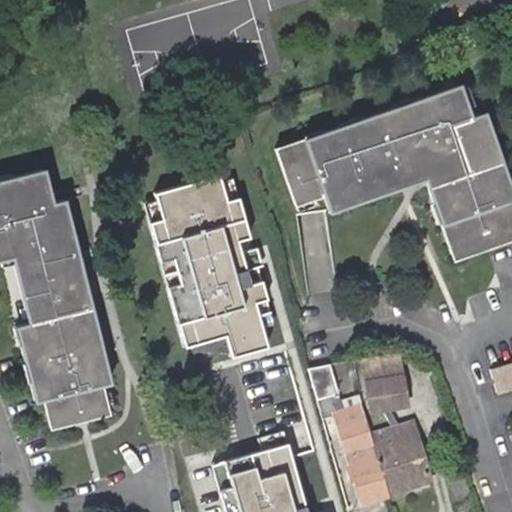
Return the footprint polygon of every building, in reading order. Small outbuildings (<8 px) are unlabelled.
[(457,83),(274,147),(294,205),(322,195),(327,211),(424,177),(452,259),(511,237),(511,194),(482,110),(468,115),(457,83)] [(44,166),(0,176),(0,262),(4,262),(25,351),(21,352),(26,371),(30,370),(34,388),(30,389),(35,407),(43,405),(47,423),(106,410),(98,378),(106,376),(104,367),(99,368),(90,331),(95,329),(91,311),(87,312),(74,256),(78,255),(70,224),(65,225),(61,205),(54,207),(44,166)] [(224,173),(139,197),(180,346),(221,334),(227,358),(272,345),(224,173)] [(357,360),(362,379),(399,371),(396,353),(357,360)] [(304,365),(313,395),(335,389),(327,361),(304,365)] [(511,383),(506,363),(490,369),(497,393),(511,388),(511,383)] [(362,379),(368,409),(404,403),(399,371),(362,379)] [(335,389),(313,395),(319,415),(335,411),(332,399),(337,397),(335,389)] [(336,414),(338,419),(360,498),(384,491),(368,431),(362,412),(361,407),(357,392),(337,397),(332,399),(335,411),(336,414)] [(368,409),(362,412),(368,431),(407,419),(404,403),(368,409)] [(368,431),(384,491),(429,478),(411,418),(407,419),(368,431)] [(304,511),(285,442),(210,462),(223,511),(304,511)]
